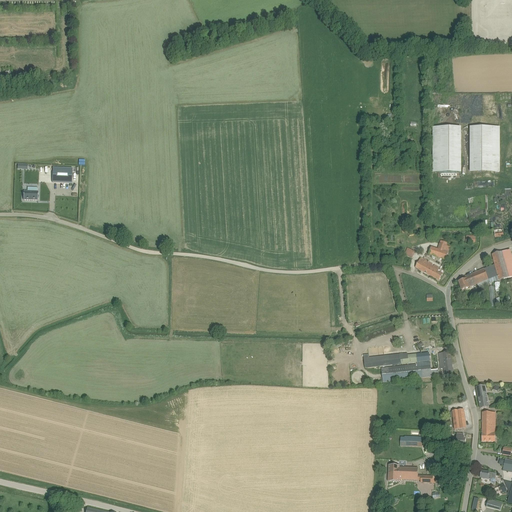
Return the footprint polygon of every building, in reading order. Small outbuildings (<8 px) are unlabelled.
[(434,127),(434,173),(464,173),(463,127),(434,127)] [(502,127),(472,127),(472,173),(502,172),(502,127)] [(74,169),(54,168),(53,183),(73,184),(74,169)] [(24,192),(24,201),(38,202),(38,193),(24,192)] [(450,247),(447,246),(439,244),(437,249),(431,247),(429,255),(446,260),(450,247)] [(412,258),(416,252),(409,248),(406,255),(412,258)] [(511,277),(511,257),(510,250),(496,254),(493,255),(492,255),(495,265),(484,269),(465,277),(466,278),(466,279),(459,282),(462,290),(469,287),(469,288),(477,285),(479,289),(490,284),(489,283),(499,281),(511,277)] [(421,258),(415,268),(439,281),(443,275),(438,272),(440,268),(434,265),(434,266),(432,266),(433,264),(421,258)] [(417,363),(421,362),(430,361),(429,353),(404,356),(404,354),(399,355),(400,365),(417,363)] [(439,354),(439,357),(440,365),(451,364),(450,353),(439,354)] [(400,365),(399,355),(369,358),(369,355),(363,355),(365,369),(400,365)] [(431,371),(430,361),(421,362),(421,364),(381,368),(383,382),(439,376),(438,371),(431,371)] [(445,376),(453,375),(451,364),(440,365),(441,370),(444,369),(445,376)] [(476,388),(480,409),(489,408),(485,386),(476,388)] [(453,417),(454,430),(466,429),(464,410),(452,411),(452,412),(449,412),(450,417),(453,417)] [(496,434),(496,413),(483,413),(482,420),(482,429),(482,434),(482,442),(495,442),(495,434),(496,434)] [(463,439),(463,434),(457,434),(457,446),(465,447),(465,439),(463,439)] [(422,448),(423,438),(405,437),(405,438),(401,438),(400,447),(422,448)] [(503,455),(511,456),(511,448),(505,447),(503,455)] [(435,471),(437,462),(429,459),(426,468),(435,471)] [(511,461),(505,460),(503,470),(511,472),(511,461)] [(389,473),(418,475),(418,469),(400,468),(400,466),(389,465),(389,473)] [(496,474),(490,473),(482,471),(480,478),(491,480),(490,482),(492,484),(494,484),(496,483),(496,481),(495,480),(496,474)] [(418,481),(418,476),(418,475),(389,473),(388,482),(399,483),(399,480),(418,481)] [(498,486),(502,494),(507,491),(503,484),(498,486)] [(503,503),(493,501),(488,499),(486,507),(501,511),(503,503)]
